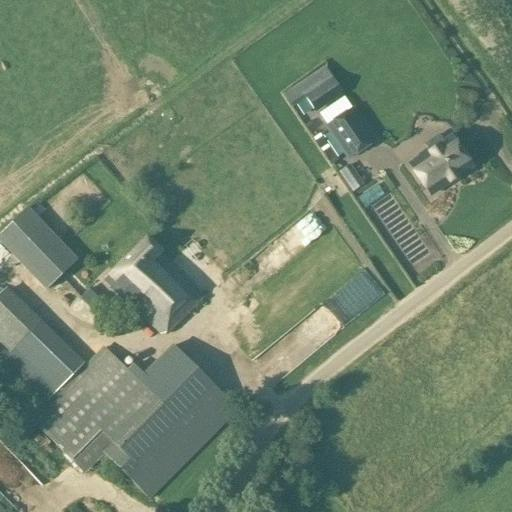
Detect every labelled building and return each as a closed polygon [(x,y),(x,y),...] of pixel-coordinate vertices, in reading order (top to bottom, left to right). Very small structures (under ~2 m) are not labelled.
[(343,92),(331,73),(301,92),(313,111),(343,92)] [(323,127),(347,162),(377,141),(353,106),(323,127)] [(412,165),(432,194),(474,166),(453,136),(446,142),(441,135),(426,144),(431,151),(412,165)] [(351,165),(340,172),(353,193),(364,186),(351,165)] [(0,234),(0,249),(41,293),(73,262),(25,211),(0,234)] [(146,241),(109,277),(109,276),(102,282),(129,309),(130,308),(158,337),(164,335),(165,336),(198,304),(198,303),(203,298),(159,254),(146,241)] [(238,294),(264,277),(258,267),(232,284),(238,294)] [(5,289),(0,293),(0,342),(10,353),(0,363),(0,377),(36,413),(37,414),(29,423),(83,476),(103,456),(149,502),(238,412),(171,346),(141,375),(132,365),(126,371),(102,348),(80,370),(79,369),(83,364),(5,289)] [(91,289),(81,297),(91,310),(101,303),(91,289)] [(277,366),(264,376),(270,385),(283,376),(277,366)]
